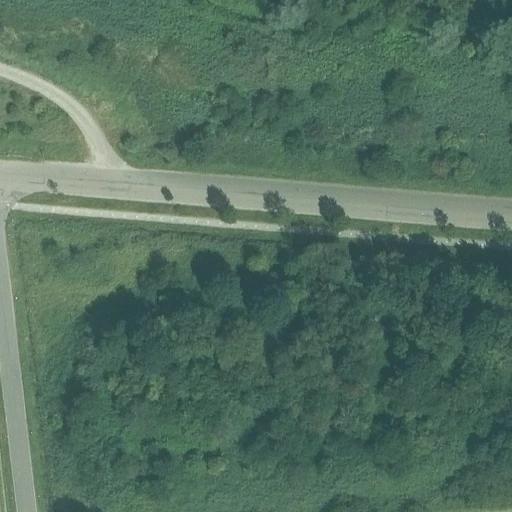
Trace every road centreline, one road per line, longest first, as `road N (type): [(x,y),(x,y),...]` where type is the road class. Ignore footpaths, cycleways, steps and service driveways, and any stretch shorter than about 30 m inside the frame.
road 1 (tertiary): [(0,177),(511,217)]
road 2 (tertiary): [(25,511),(0,293)]
road 3 (track): [(87,182),(81,119),(0,81)]
